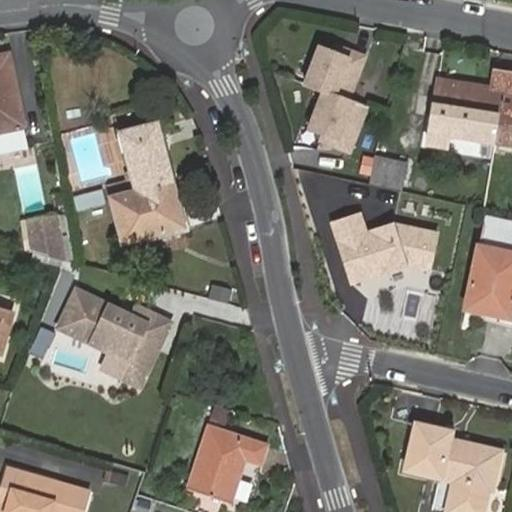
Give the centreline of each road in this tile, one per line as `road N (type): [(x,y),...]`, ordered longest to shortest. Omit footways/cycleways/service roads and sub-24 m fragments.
road 1 (residential): [(299,360),(245,130),(195,24)]
road 2 (residential): [(511,394),(323,354),(299,360)]
road 3 (residential): [(341,511),(299,360)]
road 4 (residential): [(511,28),(365,0)]
road 5 (residential): [(195,24),(59,2)]
